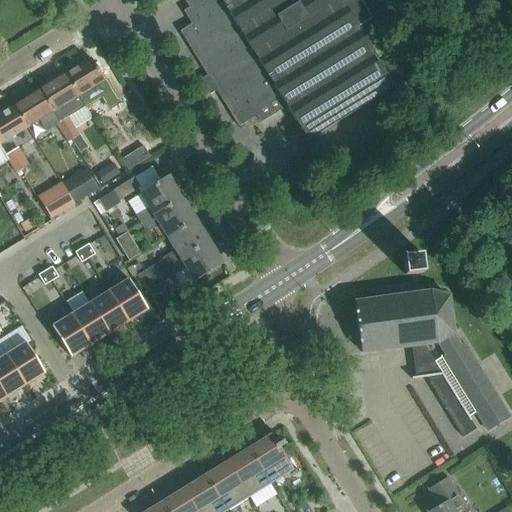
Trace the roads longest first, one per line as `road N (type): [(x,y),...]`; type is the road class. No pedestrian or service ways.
road 1 (residential): [(287,279),(116,3)]
road 2 (secondary): [(0,457),(269,291)]
road 3 (residential): [(100,511),(293,393)]
road 4 (secondary): [(511,95),(387,189),(347,239)]
road 5 (secondary): [(347,239),(362,238),(511,128)]
road 6 (residential): [(369,511),(293,393)]
road 7 (residential): [(0,74),(116,3)]
